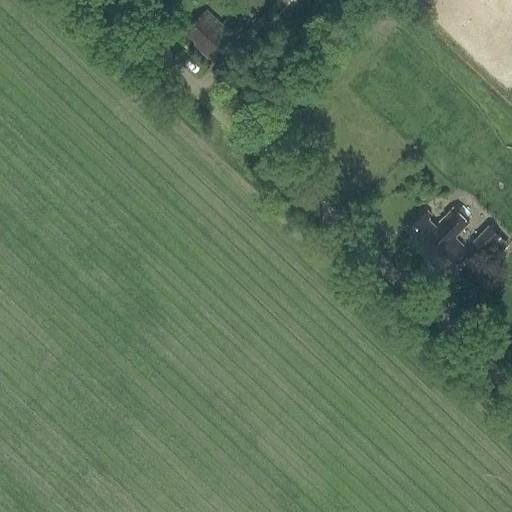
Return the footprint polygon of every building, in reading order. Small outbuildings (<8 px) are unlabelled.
[(276,30),(300,5),(294,0),(277,0),(262,16),(272,25),(276,30)] [(186,33),(197,44),(196,46),(211,60),(234,37),(232,35),(246,20),(237,12),(223,27),(207,12),(186,33)] [(255,42),(272,25),(262,16),(245,33),(255,42)] [(439,271),(463,247),(454,239),(469,223),(454,208),(439,224),(426,212),(407,231),(412,236),(408,241),(439,271)] [(509,245),(489,225),(473,241),(494,261),(509,245)]
